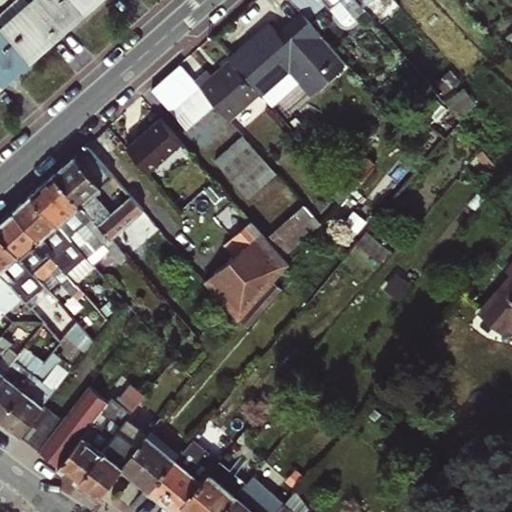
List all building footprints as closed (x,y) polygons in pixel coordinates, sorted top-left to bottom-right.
[(54,33),(82,9),(74,0),(32,0),(28,4),(54,33)] [(74,0),(82,9),(91,0),(74,0)] [(342,21),(361,5),(356,0),(291,0),(307,17),(310,21),(328,5),(342,21)] [(1,28),(27,58),(54,33),(28,4),(1,28)] [(317,92),(349,65),(310,21),(307,17),(293,30),(296,34),(287,43),(283,38),(271,25),(232,59),(263,94),(294,66),(317,92)] [(0,81),(27,58),(1,28),(0,28),(0,81)] [(283,38),(287,43),(296,34),(293,30),(283,38)] [(232,121),(263,94),(232,59),(212,76),(207,71),(196,81),(199,84),(217,104),(232,121)] [(199,84),(196,81),(180,63),(170,71),(190,93),(199,84)] [(180,101),(190,93),(170,71),(161,79),(180,101)] [(171,109),(180,101),(161,79),(152,87),(171,109)] [(458,112),(475,98),(462,83),(445,97),(458,112)] [(207,113),(217,104),(199,84),(190,93),(207,113)] [(197,121),(207,113),(190,93),(180,101),(197,121)] [(188,128),(197,121),(180,101),(171,109),(188,128)] [(162,119),(160,117),(141,133),(143,135),(163,158),(182,142),(162,119)] [(143,135),(141,133),(125,148),(146,173),(163,158),(143,135)] [(234,143),(224,152),(215,160),(231,178),(248,197),(257,189),(267,181),(277,173),(243,135),(234,143)] [(110,236),(143,209),(87,144),(55,173),(110,236)] [(337,169),(353,187),(373,164),(360,148),(337,169)] [(127,256),(110,236),(55,173),(32,193),(91,259),(95,263),(110,249),(121,262),(127,256)] [(83,267),(91,259),(32,193),(14,209),(75,279),(84,288),(94,279),(83,267)] [(311,231),(321,223),(304,204),(295,212),(311,231)] [(0,231),(56,296),(75,279),(14,209),(0,220),(0,231)] [(302,239),(311,231),(295,212),(285,220),(302,239)] [(288,263),(282,256),(265,237),(250,220),(232,237),(271,282),(288,263)] [(292,247),(302,239),(285,220),(275,228),(292,247)] [(282,256),(292,247),(275,228),(265,237),(282,256)] [(309,238),(318,245),(326,235),(317,229),(309,238)] [(50,301),(56,296),(0,231),(0,270),(19,292),(31,305),(43,294),(50,301)] [(374,263),(384,251),(362,233),(352,245),(374,263)] [(238,319),(271,282),(232,237),(230,238),(240,250),(235,254),(205,280),(238,319)] [(235,254),(240,250),(230,238),(224,242),(235,254)] [(511,330),(511,262),(506,270),(510,273),(479,310),(501,329),(505,324),(511,330)] [(0,307),(0,308),(19,292),(0,270),(0,307)] [(83,347),(91,336),(73,315),(61,331),(83,347)] [(0,372),(4,368),(0,365),(0,354),(4,349),(9,343),(7,341),(19,325),(9,317),(0,329),(0,372)] [(128,400),(136,407),(178,355),(166,341),(114,399),(123,407),(128,400)] [(0,372),(0,413),(42,358),(22,343),(13,356),(4,368),(0,372)] [(0,417),(18,432),(42,401),(66,369),(54,361),(59,355),(49,348),(42,358),(0,413),(0,417)] [(0,354),(0,365),(4,368),(13,356),(4,349),(0,354)] [(38,448),(77,478),(129,415),(136,407),(128,400),(123,407),(114,399),(112,401),(88,382),(62,416),(38,448)] [(38,448),(62,416),(42,401),(18,432),(38,448)] [(96,493),(120,465),(146,432),(148,430),(129,415),(77,478),(96,493)] [(120,465),(148,488),(175,456),(146,432),(120,465)] [(174,510),(175,508),(209,468),(217,458),(191,437),(175,456),(148,488),(174,510)] [(244,480),(245,478),(219,456),(217,458),(209,468),(235,490),(244,480)] [(216,511),(235,490),(209,468),(175,508),(179,511),(216,511)] [(271,511),(281,500),(285,496),(277,490),(268,501),(244,480),(235,490),(216,511),(271,511)] [(295,511),(281,500),(271,511),(295,511)]
